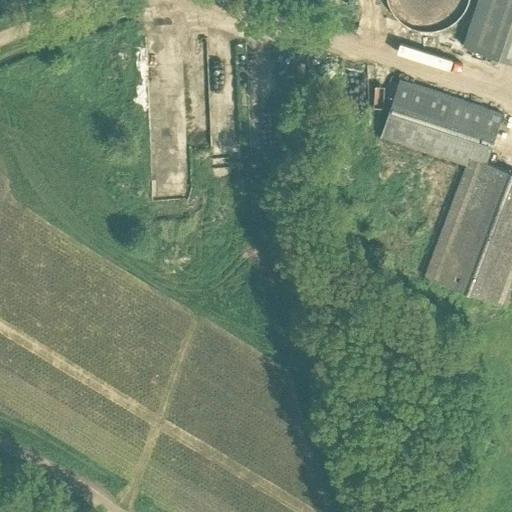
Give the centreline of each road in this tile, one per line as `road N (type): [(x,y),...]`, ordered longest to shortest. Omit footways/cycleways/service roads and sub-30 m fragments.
road 1 (track): [(0,48),(124,4),(159,0)]
road 2 (unclassified): [(0,445),(115,511)]
